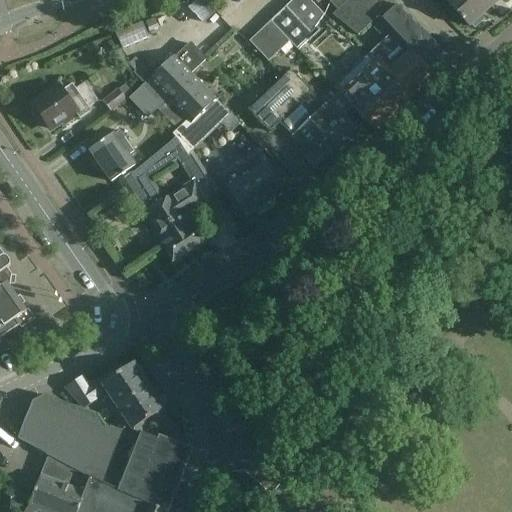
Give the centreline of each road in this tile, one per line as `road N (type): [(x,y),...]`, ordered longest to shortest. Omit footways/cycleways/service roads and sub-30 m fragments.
road 1 (residential): [(156,321),(325,209),(511,38)]
road 2 (residential): [(108,319),(98,290),(0,150)]
road 3 (residential): [(205,488),(225,440),(156,321)]
road 4 (residential): [(0,393),(92,347),(108,319)]
